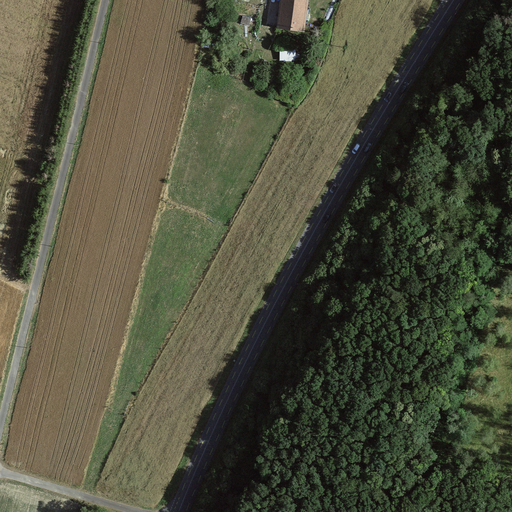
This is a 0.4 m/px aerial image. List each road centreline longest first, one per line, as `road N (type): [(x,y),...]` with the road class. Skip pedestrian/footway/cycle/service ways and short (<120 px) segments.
road 1 (secondary): [(454,0),(288,280),(179,511)]
road 2 (unclassified): [(0,430),(102,0)]
road 3 (unclassified): [(0,472),(137,511)]
